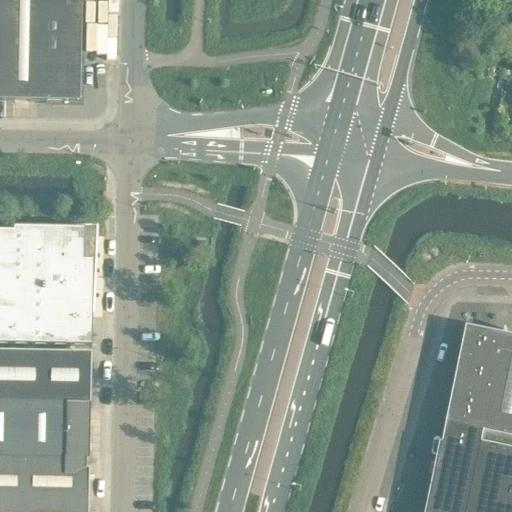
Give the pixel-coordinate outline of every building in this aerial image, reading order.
[(0,0),(0,100),(53,101),(78,102),(79,69),(80,0),(0,0)] [(0,232),(0,344),(90,346),(91,289),(81,289),(81,262),(72,261),(72,234),(0,232)] [(447,422),(445,435),(483,442),(485,433),(511,438),(511,339),(505,338),(507,329),(505,329),(503,338),(494,336),(495,333),(467,327),(466,331),(470,332),(452,422),(448,421),(447,421),(447,422)] [(0,511),(86,511),(87,470),(84,470),(85,462),(87,462),(89,354),(0,352),(0,511)] [(511,511),(511,448),(483,442),(445,435),(443,444),(441,444),(427,511),(511,511)]
